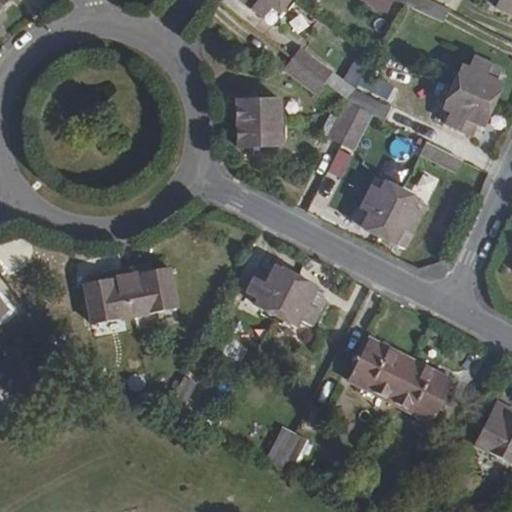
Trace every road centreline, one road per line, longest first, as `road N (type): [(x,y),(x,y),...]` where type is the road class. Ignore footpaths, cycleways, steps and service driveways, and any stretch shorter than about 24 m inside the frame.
road 1 (residential): [(188,176),(451,307)]
road 2 (residential): [(20,194),(45,215),(109,229),(168,202),(188,176)]
road 3 (unknown): [(376,270),(295,429)]
road 4 (residential): [(188,176),(200,118),(177,62),(154,42)]
road 5 (residential): [(511,172),(451,307)]
road 6 (residential): [(89,25),(32,49),(0,98)]
